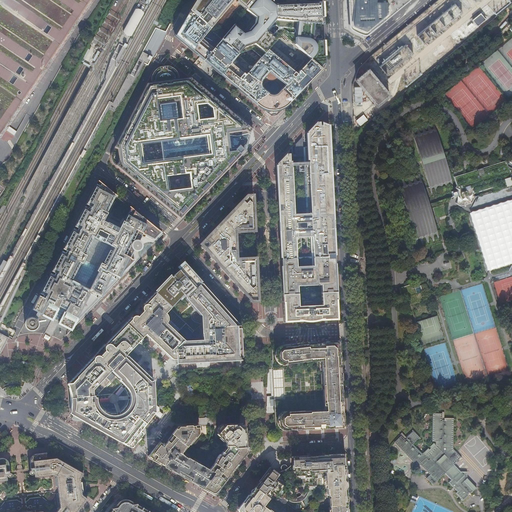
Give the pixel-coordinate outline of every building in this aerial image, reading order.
[(0,0),(0,133),(24,99),(31,88),(33,85),(40,75),(51,58),(58,48),(60,45),(67,35),(78,18),(85,8),(87,5),(90,0),(0,0)] [(220,38),(252,0),(196,0),(190,10),(220,38)] [(253,19),(253,24),(247,31),(241,34),(232,25),(222,37),(239,53),(243,48),(252,45),(264,54),(267,51),(282,35),(309,61),(312,58),(323,68),(326,64),(327,59),(327,50),(326,40),(311,40),(313,24),(323,25),(324,2),(274,5),(267,0),(253,0),(244,11),(253,19)] [(347,0),(348,25),(357,24),(357,22),(359,22),(364,22),(365,22),(365,23),(365,24),(365,25),(366,27),(366,28),(366,29),(367,30),(367,31),(368,33),(380,22),(404,3),(407,0),(347,0)] [(85,8),(78,18),(80,19),(87,9),(85,8)] [(144,14),(136,9),(123,32),(131,36),(144,14)] [(211,30),(189,11),(175,36),(184,45),(203,61),(213,49),(202,40),(211,30)] [(486,19),(481,13),(472,20),(477,26),(486,19)] [(359,22),(357,22),(357,24),(348,25),(349,26),(349,27),(350,28),(350,29),(351,29),(352,30),(357,32),(360,34),(363,34),(364,34),(365,34),(366,34),(367,33),(368,33),(367,31),(367,30),(366,29),(366,28),(366,27),(365,25),(365,24),(365,23),(365,22),(364,22),(363,23),(363,24),(362,24),(361,24),(360,24),(359,23),(359,22)] [(143,52),(139,60),(141,61),(142,62),(144,63),(148,65),(152,57),(161,41),(164,36),(166,32),(168,27),(162,24),(156,27),(151,35),(147,43),(143,52)] [(67,35),(60,45),(61,46),(68,35),(67,35)] [(263,75),(252,67),(245,76),(230,64),(239,53),(222,37),(213,49),(203,61),(260,108),(263,109),(266,110),(267,111),(270,111),(273,111),(274,111),(277,111),(280,110),(282,109),(283,108),(285,107),(287,106),(291,102),(276,87),(273,90),(271,92),(268,92),(264,91),(259,86),(258,84),(258,82),(260,79),(263,75)] [(58,48),(51,58),(52,59),(59,49),(58,48)] [(252,67),(263,75),(266,71),(280,82),(276,87),(291,102),(303,89),(323,68),(312,58),(309,61),(296,74),(267,51),(264,54),(252,67)] [(152,84),(147,85),(147,89),(145,89),(139,100),(143,127),(142,127),(142,128),(124,130),(122,134),(122,137),(120,137),(112,154),(111,156),(111,157),(111,159),(112,161),(112,163),(114,165),(127,175),(129,175),(129,177),(141,187),(139,189),(142,192),(144,189),(178,217),(181,217),(232,165),(231,162),(235,162),(245,150),(230,152),(228,133),(253,130),(233,113),(231,117),(230,117),(227,114),(225,117),(199,121),(198,120),(196,108),(221,105),(194,83),(183,84),(183,80),(177,81),(177,79),(178,79),(178,77),(177,75),(176,73),(175,71),(174,70),(172,69),(170,68),(168,67),(165,67),(160,68),(160,67),(159,68),(157,69),(155,70),(154,72),(152,74),(151,76),(151,78),(151,80),(151,82),(152,82),(152,84)] [(370,69),(357,80),(378,105),(391,94),(370,69)] [(40,75),(33,85),(34,86),(41,76),(40,75)] [(32,89),(31,88),(24,99),(25,100),(32,89)] [(363,114),(356,121),(360,126),(368,120),(363,114)] [(306,133),(307,133),(306,133),(307,147),(308,160),(308,162),(309,165),(309,167),(308,167),(311,214),(306,214),(294,214),(294,210),(292,172),(292,168),(292,166),(291,163),(291,161),(290,161),(290,157),(290,155),(290,154),(287,154),(287,155),(286,154),(285,155),(286,164),(278,164),(278,163),(276,164),(277,164),(277,165),(276,165),(281,258),(281,260),(335,257),(335,256),(335,255),(335,254),(333,254),(333,249),(335,249),(334,233),(332,234),(332,222),(334,222),(332,200),(329,200),(329,195),(332,195),(332,190),(330,190),(330,188),(332,188),(332,180),(330,180),(329,173),(331,173),(330,168),(329,168),(329,161),(331,161),(330,153),(329,153),(327,127),(322,125),(322,126),(320,126),(320,122),(318,123),(317,123),(316,122),(315,123),(316,132),(308,132),(308,131),(306,133)] [(330,153),(329,126),(321,123),(322,125),(327,127),(329,153),(330,153)] [(413,137),(430,188),(452,181),(436,130),(413,137)] [(456,203),(460,206),(472,202),(475,197),(473,195),(474,193),(499,185),(500,186),(499,187),(501,188),(511,184),(511,179),(511,176),(511,173),(511,168),(508,166),(507,164),(506,160),(454,177),(457,185),(455,187),(458,190),(461,199),(458,200),(456,203)] [(422,181),(399,188),(415,239),(437,232),(430,208),(429,204),(422,181)] [(52,318),(57,309),(58,307),(65,310),(64,313),(60,322),(58,324),(66,328),(66,327),(71,330),(74,324),(76,325),(80,321),(87,314),(98,302),(118,281),(120,279),(139,258),(139,257),(139,256),(139,255),(139,253),(139,252),(134,249),(137,243),(143,246),(144,246),(145,245),(146,245),(147,245),(148,244),(150,244),(151,244),(152,245),(162,235),(159,232),(129,207),(129,208),(130,209),(123,222),(122,222),(121,225),(107,218),(114,203),(114,202),(114,203),(112,202),(115,196),(116,197),(117,197),(109,190),(108,191),(102,188),(103,186),(100,183),(100,184),(98,186),(96,185),(62,249),(56,262),(51,271),(41,291),(37,299),(28,317),(25,322),(25,323),(25,324),(24,324),(24,325),(25,326),(25,327),(25,328),(26,328),(26,329),(27,329),(27,330),(28,330),(29,331),(30,331),(31,331),(32,331),(33,330),(34,330),(35,329),(36,328),(36,327),(37,326),(37,325),(37,324),(37,323),(36,322),(36,321),(39,314),(51,320),(52,318)] [(429,204),(430,208),(458,200),(461,199),(459,194),(429,204)] [(245,199),(224,221),(214,231),(215,231),(206,240),(205,239),(200,244),(205,250),(206,249),(214,258),(250,299),(250,300),(251,301),(252,301),(252,302),(256,302),(256,300),(258,300),(258,302),(256,258),(256,260),(254,260),(254,258),(236,259),(235,232),(236,232),(252,231),(252,230),(254,230),(254,231),(255,231),(253,195),(253,197),(251,197),(251,195),(247,196),(247,198),(246,197),(244,198),(245,199)] [(245,199),(244,198),(223,220),(224,221),(245,199)] [(223,220),(205,239),(206,240),(215,231),(214,231),(224,221),(223,220)] [(139,258),(152,245),(151,244),(150,244),(148,244),(147,245),(146,245),(145,245),(144,246),(143,246),(137,243),(134,249),(139,252),(139,253),(139,255),(139,256),(139,257),(139,258)] [(206,249),(205,250),(250,300),(250,299),(214,258),(206,249)] [(4,268),(0,275),(0,284),(14,258),(10,256),(7,261),(4,268)] [(321,293),(335,292),(335,284),(337,284),(336,279),(335,279),(334,258),(335,258),(335,257),(281,260),(283,295),(298,294),(298,286),(321,285),(321,293)] [(0,304),(0,310),(20,272),(22,269),(25,264),(22,262),(0,304)] [(179,270),(175,273),(180,278),(190,289),(199,281),(185,265),(184,266),(180,269),(179,270)] [(170,276),(154,293),(170,308),(171,308),(183,296),(184,298),(201,283),(199,281),(190,289),(180,278),(175,273),(172,275),(173,276),(172,277),(170,276)] [(420,286),(424,285),(423,280),(398,288),(402,300),(408,298),(407,297),(409,296),(408,293),(416,291),(415,289),(421,288),(420,286)] [(201,283),(184,298),(201,316),(202,340),(185,341),(184,341),(175,350),(176,360),(178,360),(178,364),(241,360),(238,357),(237,338),(239,338),(239,331),(237,331),(237,323),(229,314),(228,315),(226,312),(226,311),(214,298),(210,302),(205,297),(210,293),(201,283)] [(408,298),(410,305),(425,300),(422,292),(417,294),(416,291),(408,293),(409,296),(407,297),(408,298)] [(324,321),(338,320),(337,292),(335,292),(321,293),(322,305),(299,306),(298,294),(283,295),(284,323),(299,322),(299,321),(301,321),(306,322),(309,322),(312,322),(316,322),(321,320),(324,320),(324,321)] [(145,334),(145,335),(157,345),(171,359),(172,360),(173,360),(174,360),(176,360),(175,350),(184,341),(176,333),(166,323),(166,322),(166,321),(166,320),(167,320),(167,319),(167,318),(166,317),(166,316),(166,315),(165,314),(165,313),(170,308),(154,293),(143,305),(144,305),(143,306),(142,306),(142,307),(142,308),(142,309),(142,310),(142,311),(143,311),(143,312),(142,313),(139,315),(138,317),(138,316),(137,316),(136,316),(135,316),(134,316),(133,316),(133,317),(132,317),(132,318),(131,317),(126,323),(141,337),(145,334)] [(214,298),(210,293),(205,297),(210,302),(214,298)] [(60,322),(64,313),(65,310),(58,307),(57,309),(52,318),(55,319),(59,321),(60,322)] [(181,329),(165,313),(165,314),(166,315),(166,316),(166,317),(167,318),(167,319),(167,320),(166,320),(166,321),(166,322),(166,323),(176,333),(181,329)] [(120,329),(119,329),(135,344),(141,337),(126,323),(120,329)] [(194,331),(186,323),(181,329),(176,333),(184,341),(194,331)] [(119,329),(113,336),(128,351),(135,344),(119,329)] [(135,344),(128,351),(125,355),(126,355),(129,352),(136,345),(145,335),(145,334),(141,337),(135,344)] [(69,392),(69,396),(69,397),(93,395),(93,396),(95,396),(97,395),(112,394),(122,384),(110,372),(129,352),(128,351),(112,335),(105,342),(106,343),(105,343),(104,344),(104,346),(96,354),(95,354),(93,356),(92,356),(68,382),(65,382),(67,388),(69,392)] [(274,406),(275,431),(339,428),(339,425),(343,425),(343,415),(339,415),(338,405),(342,405),(341,373),(339,373),(337,342),(324,342),(324,343),(322,343),(322,342),(320,342),(320,343),(316,343),(316,342),(301,344),(301,343),(291,344),(291,345),(290,345),(290,344),(288,345),(284,346),(284,344),(271,345),(274,399),(274,406)] [(125,443),(127,444),(128,444),(129,444),(130,444),(131,444),(132,448),(136,443),(137,442),(138,442),(139,441),(140,440),(141,439),(140,438),(143,434),(141,431),(155,413),(154,401),(153,402),(153,401),(154,401),(154,399),(154,397),(154,396),(154,394),(154,393),(153,392),(153,391),(154,391),(153,380),(145,372),(144,373),(144,372),(143,370),(141,369),(141,368),(140,367),(139,367),(138,366),(137,366),(138,365),(128,356),(127,357),(126,355),(111,371),(120,379),(119,380),(122,384),(125,387),(127,389),(129,392),(130,397),(130,401),(129,405),(127,409),(124,412),(121,414),(118,415),(115,416),(111,416),(106,414),(102,411),(99,408),(97,404),(97,400),(96,398),(95,398),(95,396),(93,396),(70,398),(70,413),(72,414),(71,415),(73,416),(96,428),(99,430),(110,437),(120,442),(121,441),(122,442),(125,443)] [(457,491),(455,493),(463,501),(469,495),(468,494),(469,493),(470,494),(476,488),(466,478),(467,472),(460,472),(453,464),(461,457),(453,449),(454,418),(444,418),(444,420),(442,420),(442,413),(432,413),(431,441),(435,441),(435,443),(434,444),(433,443),(429,447),(430,448),(428,449),(427,448),(423,452),(422,453),(421,453),(420,453),(420,452),(412,444),(419,438),(412,430),(405,437),(406,439),(404,440),(400,436),(393,442),(394,443),(413,462),(415,460),(427,471),(429,474),(426,478),(432,485),(444,473),(451,480),(448,482),(454,488),(457,491)] [(96,428),(73,416),(71,419),(75,421),(76,421),(77,421),(78,421),(80,421),(81,421),(82,421),(83,422),(95,429),(96,428)] [(160,442),(164,445),(167,442),(166,441),(177,427),(175,424),(160,442)] [(228,425),(225,425),(224,426),(223,425),(222,425),(220,426),(219,427),(218,428),(218,429),(218,431),(218,432),(217,433),(226,441),(226,446),(232,446),(235,448),(246,448),(245,447),(245,430),(239,424),(232,425),(232,427),(228,427),(228,425)] [(167,442),(164,445),(160,442),(150,456),(156,460),(155,461),(160,463),(162,465),(164,466),(176,451),(181,454),(189,444),(190,445),(198,435),(197,431),(197,426),(179,427),(178,428),(167,442)] [(166,441),(167,442),(178,428),(177,427),(166,441)] [(149,455),(150,456),(160,442),(159,442),(149,455)] [(232,446),(226,446),(226,448),(223,452),(214,464),(209,470),(214,473),(203,488),(214,494),(229,475),(231,471),(246,453),(246,448),(235,448),(232,446)] [(203,488),(214,473),(209,470),(208,469),(208,470),(201,467),(202,466),(188,459),(185,457),(181,454),(176,451),(164,466),(166,467),(166,466),(170,469),(198,485),(203,487),(203,488)] [(214,464),(223,452),(222,451),(220,454),(219,454),(218,456),(216,458),(215,461),(214,464)] [(0,511),(77,511),(87,499),(82,495),(81,490),(84,490),(83,484),(81,484),(80,480),(84,474),(56,458),(47,459),(47,454),(46,452),(36,454),(35,454),(34,454),(33,455),(32,456),(31,456),(31,457),(30,458),(30,459),(30,461),(31,471),(30,471),(29,472),(29,473),(30,474),(30,475),(32,475),(33,475),(33,474),(34,474),(34,473),(35,473),(35,477),(53,475),(56,476),(55,478),(56,487),(58,487),(58,493),(57,493),(58,506),(57,508),(58,509),(56,511),(45,511),(42,510),(35,510),(34,511),(31,511),(32,511),(28,511),(21,511),(22,511),(20,511),(0,511),(0,481),(7,480),(7,476),(8,476),(8,477),(10,478),(11,477),(12,477),(12,476),(12,475),(12,474),(11,473),(10,473),(9,464),(8,463),(8,461),(7,460),(6,459),(5,459),(4,458),(3,458),(2,458),(1,458),(0,458),(0,511)] [(318,478),(318,477),(318,473),(322,472),(326,472),(332,472),(331,466),(345,465),(345,455),(338,455),(326,456),(323,456),(316,456),(309,457),(306,457),(299,457),(293,458),(294,461),(293,461),(292,468),(290,466),(287,468),(286,469),(285,469),(284,470),(283,471),(282,471),(279,472),(279,474),(278,474),(277,473),(272,470),(272,471),(269,469),(266,474),(265,474),(263,478),(255,488),(256,488),(269,498),(271,499),(272,500),(273,499),(276,501),(279,501),(280,499),(281,499),(283,498),(284,497),(288,500),(296,500),(296,498),(296,495),(300,493),(301,494),(308,487),(308,486),(309,486),(317,486),(316,478),(318,478)] [(326,476),(326,480),(327,492),(327,497),(329,497),(330,497),(335,497),(337,498),(338,497),(346,497),(347,497),(346,489),(345,489),(345,480),(346,480),(345,465),(331,466),(332,472),(326,472),(326,476)] [(246,499),(245,500),(243,503),(242,502),(239,507),(240,508),(239,509),(239,510),(240,511),(241,511),(242,511),(264,511),(267,509),(263,506),(269,498),(256,488),(255,488),(254,488),(251,493),(249,495),(247,499),(246,498),(246,499)] [(296,500),(288,500),(284,497),(283,498),(281,499),(280,499),(286,503),(288,500),(291,502),(294,502),(297,502),(299,502),(302,501),(304,499),(306,497),(308,493),(308,491),(308,490),(303,496),(302,495),(300,496),(299,497),(298,497),(296,498),(296,500)] [(347,504),(347,500),(347,497),(346,497),(338,497),(337,498),(335,497),(330,497),(330,501),(330,504),(331,506),(347,505),(347,504)] [(412,511),(411,511),(452,511),(453,511),(419,497),(417,500),(412,498),(407,509),(412,511)] [(149,511),(137,505),(138,504),(137,504),(136,504),(132,502),(131,501),(130,500),(128,500),(126,500),(124,500),(122,500),(121,501),(119,502),(118,503),(117,504),(114,508),(112,509),(112,510),(110,511),(149,511)]
